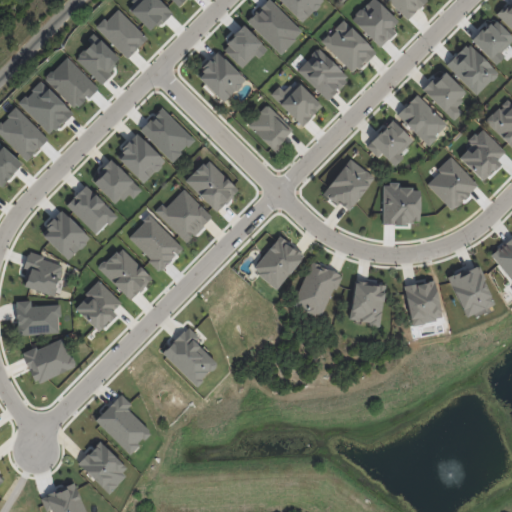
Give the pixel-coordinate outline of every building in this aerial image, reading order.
[(277,0),(302,23),(323,0),(277,0)] [(378,47),(394,32),(390,27),(396,21),(376,0),(369,0),(350,18),(378,47)] [(387,0),(407,19),(425,0),(387,0)] [(511,0),(496,17),(511,31),(511,0)] [(96,28),(127,58),(146,38),(116,8),(96,28)] [(500,52),(511,39),(511,37),(493,18),(470,40),(494,65),(504,56),(500,52)] [(320,42),(353,73),(375,51),(341,19),(320,42)] [(254,54),(258,58),(267,49),(241,25),(220,47),(241,68),(254,54)] [(445,64),(475,95),(497,74),(467,43),(445,64)] [(296,71),(327,100),(348,78),(317,48),(296,71)] [(195,74),(222,103),(245,81),(218,53),(195,74)] [(422,91),(453,121),(461,112),(455,106),(466,94),(442,70),(422,91)] [(273,98),(300,126),(321,106),(294,78),(273,98)] [(425,145),(446,126),(417,94),(396,114),(425,145)] [(484,122),(511,147),(511,105),(505,99),(484,122)] [(274,151),(294,130),(266,105),(246,126),(274,151)] [(47,139),(14,107),(0,122),(0,135),(26,161),(47,139)] [(412,140),(391,120),(365,147),(377,158),(380,153),(393,166),(402,157),(399,154),(412,140)] [(164,161),(136,134),(115,156),(143,183),(164,161)] [(374,177),(348,158),(322,193),(348,212),(374,177)] [(238,191),(208,159),(185,180),(215,212),(238,191)] [(91,181),(115,205),(126,193),(132,199),(141,190),(110,160),(91,181)] [(115,216),(86,185),(65,204),(95,235),(115,216)] [(211,216),(182,189),(165,208),(161,204),(154,212),(187,242),(211,216)] [(66,260),(89,239),(62,210),(39,231),(66,260)] [(511,235),(489,254),(511,282),(511,235)] [(275,289),(303,256),(279,236),(251,269),(275,289)] [(22,268),(27,253),(28,253),(29,250),(44,256),(42,259),(61,265),(60,269),(61,272),(58,278),(57,278),(54,286),(56,288),(53,296),(23,285),(25,279),(22,278),(25,269),(22,268)] [(339,273),(309,262),(292,306),(322,317),(339,273)] [(447,278),(464,317),(494,304),(476,265),(447,278)] [(441,320),(434,280),(403,286),(410,325),(441,320)] [(348,320),(378,325),(384,286),(354,282),(348,320)] [(194,342),(198,337),(187,326),(161,354),(195,386),(217,364),(194,342)] [(22,355),(21,353),(34,346),(36,349),(60,338),(69,356),(71,357),(74,363),(73,365),(74,366),(38,383),(36,379),(33,380),(29,370),(31,369),(30,367),(28,368),(22,355)] [(94,420),(120,394),(130,404),(126,408),(148,430),(147,431),(149,433),(143,440),(141,437),(135,443),(137,445),(128,454),(94,420)] [(77,463),(86,454),(87,455),(94,447),(93,447),(99,441),(125,468),(121,472),(124,476),(116,484),(108,494),(77,463)] [(52,511),(84,511),(74,483),(39,495),(45,511),(47,511),(52,510),(52,511)]
